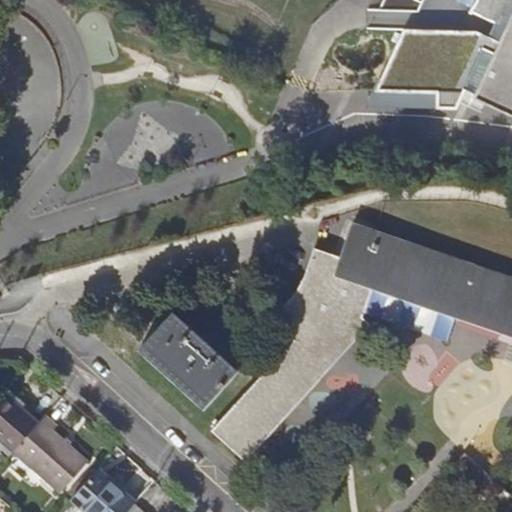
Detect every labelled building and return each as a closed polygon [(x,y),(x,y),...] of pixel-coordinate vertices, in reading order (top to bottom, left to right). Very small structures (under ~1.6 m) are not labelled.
[(511,0),(476,0),(475,2),(468,12),(471,14),(472,12),(494,22),(488,36),(477,30),(404,28),(375,90),(437,92),(436,107),(457,108),(466,88),(475,93),(473,97),(511,114),(511,0)] [(422,1),(419,0),(384,0),(380,9),(418,10),(422,1)] [(511,282),(346,225),(334,259),(328,277),(366,290),(453,320),(456,312),(511,331),(511,282)] [(238,463),(363,325),(356,318),(366,290),(328,277),(334,259),(307,249),(290,295),(265,322),(287,342),(204,432),(238,463)] [(236,372),(172,313),(138,350),(202,408),(236,372)] [(0,438),(13,451),(37,423),(6,394),(0,399),(0,438)] [(37,423),(13,451),(11,452),(57,493),(85,461),(52,431),(56,427),(44,416),(37,423)] [(492,500),(503,489),(464,453),(454,464),(492,500)] [(456,476),(449,469),(443,476),(450,483),(456,476)] [(86,511),(125,511),(133,503),(96,470),(71,498),(86,511)]
